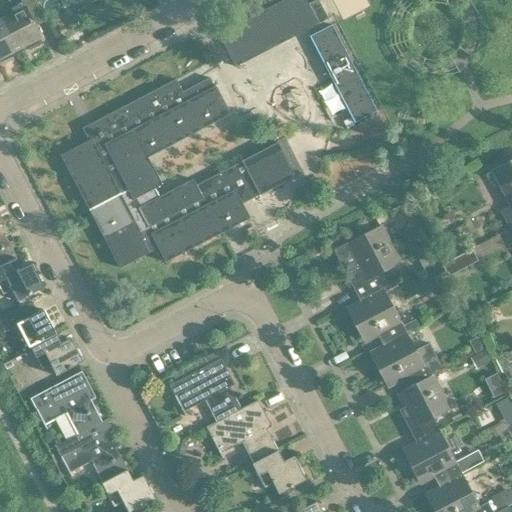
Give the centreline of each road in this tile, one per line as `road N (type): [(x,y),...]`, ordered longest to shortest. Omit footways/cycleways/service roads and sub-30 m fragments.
road 1 (residential): [(365,511),(247,297),(234,296),(133,349),(102,348)]
road 2 (unclassified): [(0,109),(187,0)]
road 3 (residential): [(102,348),(0,166)]
road 4 (residential): [(180,511),(102,348)]
